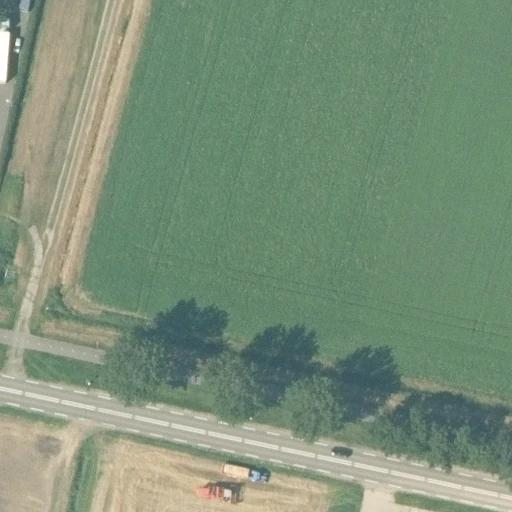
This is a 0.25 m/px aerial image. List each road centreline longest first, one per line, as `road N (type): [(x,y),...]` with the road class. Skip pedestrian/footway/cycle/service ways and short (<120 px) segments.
road 1 (primary): [(511,499),(0,390)]
road 2 (track): [(110,0),(48,230)]
road 3 (track): [(6,391),(48,230)]
